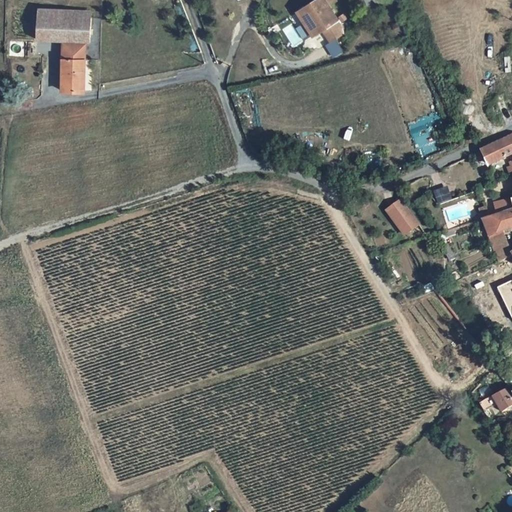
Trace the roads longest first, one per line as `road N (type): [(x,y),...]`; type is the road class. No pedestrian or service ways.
road 1 (residential): [(511,130),(389,185),(347,190),(250,164),(186,1)]
road 2 (track): [(234,508),(203,460),(131,488),(107,477),(16,246)]
road 3 (track): [(250,164),(0,249)]
